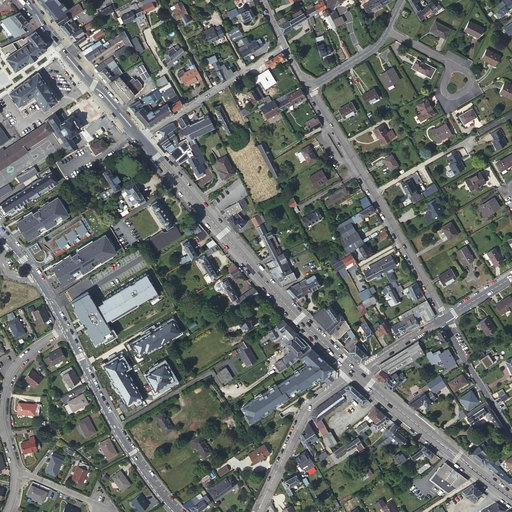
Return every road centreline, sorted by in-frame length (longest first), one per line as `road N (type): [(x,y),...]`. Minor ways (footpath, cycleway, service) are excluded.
road 1 (primary): [(354,371),(138,135)]
road 2 (residential): [(307,85),(445,317)]
road 3 (residential): [(178,511),(129,454),(65,326)]
road 4 (primary): [(138,135),(24,0)]
road 5 (tertiary): [(354,371),(306,411),(257,511)]
road 6 (residential): [(138,135),(284,46)]
road 7 (primary): [(480,474),(354,371)]
